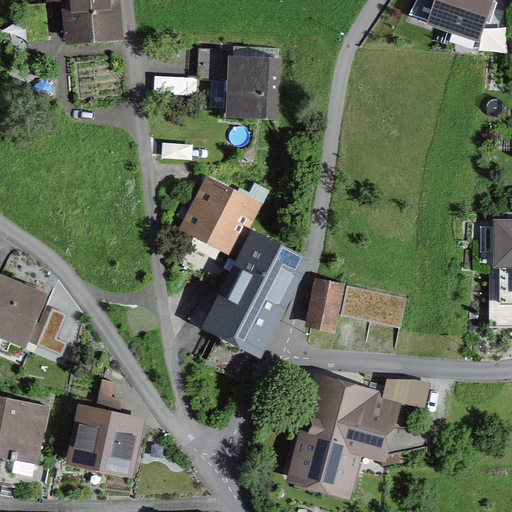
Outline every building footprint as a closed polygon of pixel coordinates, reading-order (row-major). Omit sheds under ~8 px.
[(115,0),(52,0),(52,2),(65,2),(68,46),(118,43),(115,0)] [(417,0),(411,20),(480,41),(492,0),(417,0)] [(30,46),(47,44),(44,12),(27,14),(30,46)] [(203,49),(204,73),(227,72),(225,47),(203,49)] [(276,64),(233,63),(232,122),(275,123),(276,64)] [(198,83),(154,80),(153,101),(196,104),(198,83)] [(210,187),(185,232),(232,257),(256,211),(210,187)] [(511,227),(501,227),(502,270),(511,269),(511,227)] [(255,239),(210,330),(261,355),(306,264),(255,239)] [(2,283),(0,288),(0,337),(26,348),(46,302),(2,283)] [(342,292),(319,287),(311,328),(334,332),(342,292)] [(65,352),(79,316),(55,307),(41,343),(65,352)] [(400,402),(315,381),(290,481),(350,496),(361,454),(386,460),(400,402)] [(0,405),(0,457),(37,464),(46,413),(0,405)] [(145,423),(84,411),(73,467),(134,479),(145,423)]
